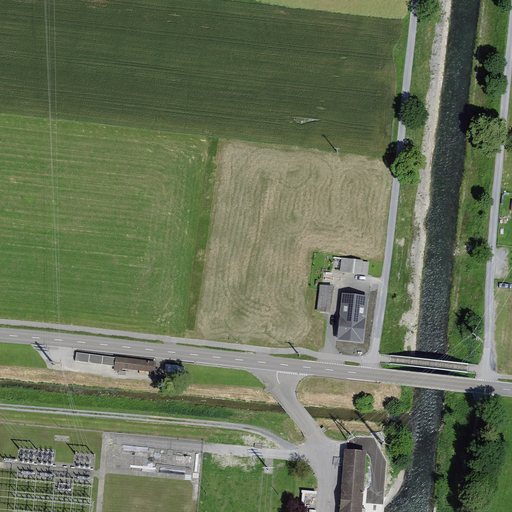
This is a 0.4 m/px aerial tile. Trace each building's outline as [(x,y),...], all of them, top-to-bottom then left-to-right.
[(369,271),(371,257),(343,254),(341,268),(369,271)] [(319,307),(332,308),(333,282),(320,282),(319,307)] [(363,339),(368,297),(342,294),(337,336),(363,339)] [(99,354),(79,353),(78,369),(98,370),(99,354)] [(150,362),(114,359),(113,369),(148,372),(150,362)] [(363,511),(367,450),(345,450),(341,511),(363,511)]
